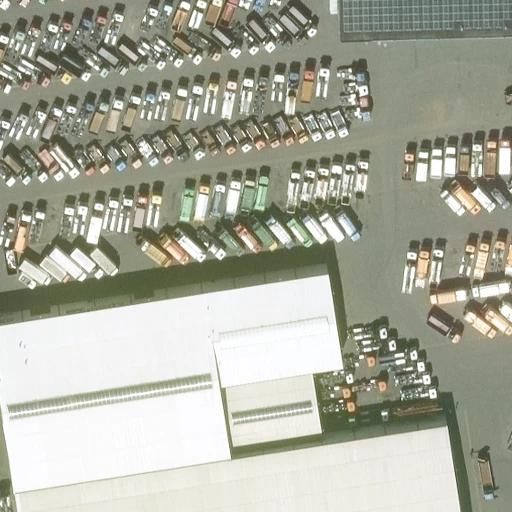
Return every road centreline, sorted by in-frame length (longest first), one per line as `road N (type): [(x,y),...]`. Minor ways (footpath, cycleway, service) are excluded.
road 1 (unknown): [(392,78),(377,145),(393,277),(419,337),(463,381),(483,396),(511,385)]
road 2 (unknown): [(303,0),(329,46),(392,78)]
